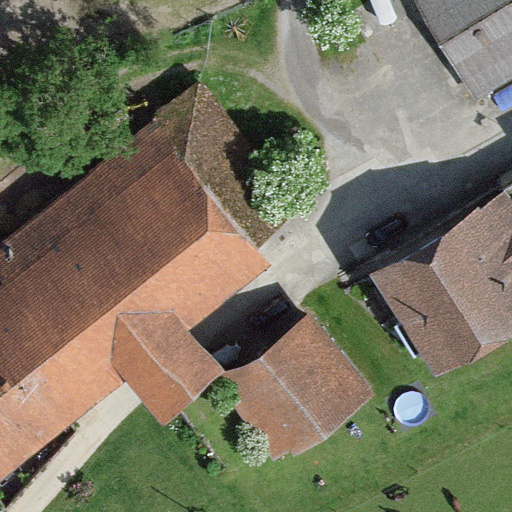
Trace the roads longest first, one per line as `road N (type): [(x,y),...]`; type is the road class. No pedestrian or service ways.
road 1 (residential): [(324,230),(91,436),(22,511)]
road 2 (residential): [(324,230),(292,100),(293,0)]
road 3 (residential): [(511,139),(324,230)]
